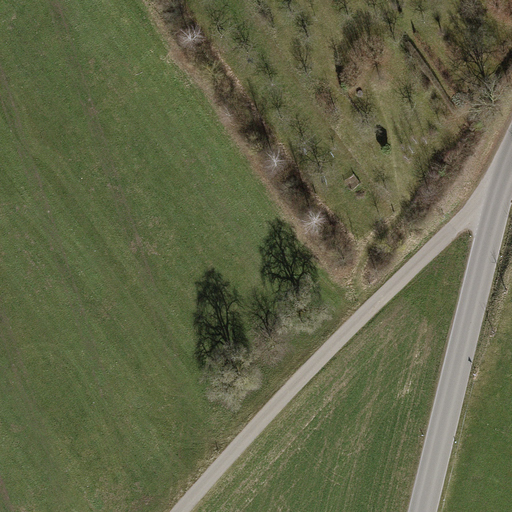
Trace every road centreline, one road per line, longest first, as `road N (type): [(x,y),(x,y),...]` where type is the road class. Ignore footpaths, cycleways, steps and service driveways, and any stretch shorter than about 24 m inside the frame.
road 1 (track): [(499,189),(281,403),(186,511)]
road 2 (tertiary): [(423,511),(511,157)]
